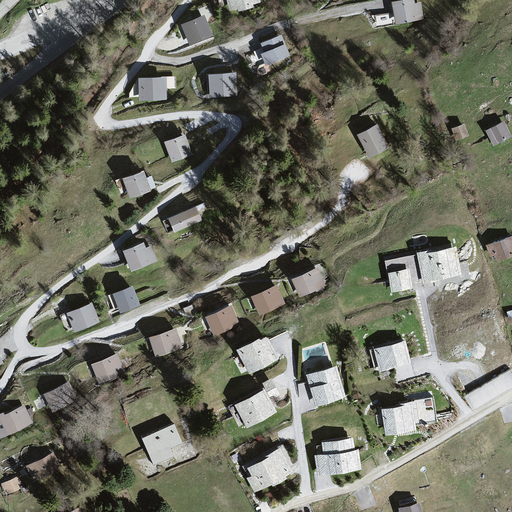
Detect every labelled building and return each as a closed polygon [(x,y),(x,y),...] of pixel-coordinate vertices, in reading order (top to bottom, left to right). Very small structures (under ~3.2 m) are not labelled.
[(262,0),(218,0),(221,8),(229,6),(232,14),(264,5),(262,0)] [(392,6),(397,27),(426,20),(422,4),(415,6),(413,0),(392,6)] [(203,15),(181,26),(191,48),(213,37),(203,15)] [(282,36),(261,45),(265,53),(261,55),(267,68),(292,57),(282,36)] [(237,74),(208,77),(210,99),(240,96),(237,74)] [(169,78),(137,80),(138,103),(171,101),(169,78)] [(502,121),(484,131),(494,148),(511,137),(502,121)] [(464,124),(451,129),(456,142),(469,137),(464,124)] [(376,125),(355,135),(366,158),(388,148),(376,125)] [(184,136),(167,142),(173,161),(191,155),(184,136)] [(143,172),(125,178),(131,197),(149,191),(143,172)] [(171,219),(176,230),(201,220),(196,208),(171,219)] [(511,235),(483,246),(488,258),(494,256),(497,262),(511,255),(511,249),(511,248),(511,247),(511,235)] [(144,244),(125,252),(132,269),(156,260),(151,248),(146,250),(144,244)] [(432,250),(418,254),(426,282),(460,273),(454,249),(433,254),(432,250)] [(317,269),(293,280),(301,296),(324,285),(317,269)] [(407,270),(391,273),(394,291),(410,288),(407,270)] [(139,306),(132,287),(114,294),(121,313),(139,306)] [(275,287),(253,297),(260,314),(283,303),(275,287)] [(91,305),(68,314),(75,331),(98,322),(91,305)] [(230,307),(207,317),(215,335),(237,325),(230,307)] [(175,330),(150,338),(156,356),(181,347),(175,330)] [(254,338),(234,350),(249,376),(276,360),(263,337),(256,341),(254,338)] [(370,350),(378,374),(411,364),(403,339),(370,350)] [(117,355),(93,364),(99,382),(123,373),(117,355)] [(465,392),(473,407),(511,385),(511,367),(511,366),(465,392)] [(344,396),(334,368),(309,376),(318,405),(344,396)] [(260,390),(231,406),(244,430),(273,414),(266,401),(278,395),(270,380),(258,386),(260,390)] [(33,398),(43,391),(38,383),(28,390),(33,398)] [(68,383),(45,394),(53,411),(76,399),(68,383)] [(416,429),(412,403),(398,405),(398,409),(383,411),(386,433),(416,429)] [(2,414),(0,415),(0,437),(31,423),(23,408),(4,417),(2,414)] [(145,439),(156,463),(173,456),(169,448),(180,442),(173,426),(145,439)] [(320,474),(360,468),(357,451),(353,452),(351,441),(323,446),(325,456),(317,458),(320,474)] [(262,456),(242,467),(248,476),(244,478),(253,494),(257,491),(292,472),(277,445),(261,454),(262,456)] [(53,453),(27,466),(37,487),(64,473),(53,453)] [(18,480),(6,486),(12,497),(24,491),(18,480)] [(419,511),(416,501),(396,507),(397,511),(419,511)]
